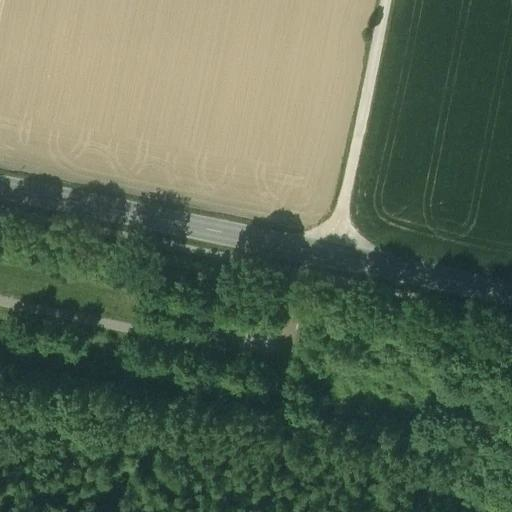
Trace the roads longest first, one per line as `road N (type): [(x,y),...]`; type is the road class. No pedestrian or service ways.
road 1 (tertiary): [(511,302),(0,199)]
road 2 (track): [(0,314),(280,373),(301,261)]
road 3 (track): [(334,268),(384,0)]
